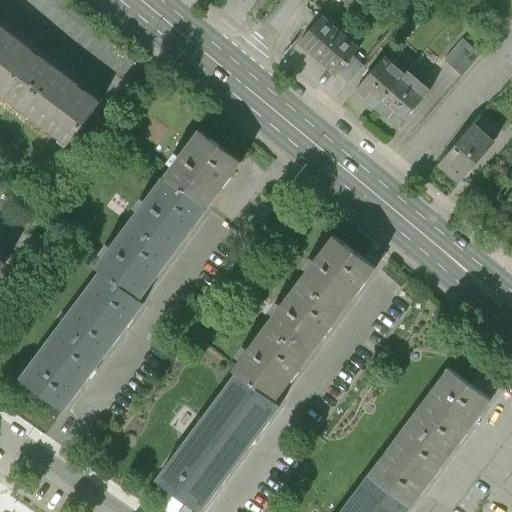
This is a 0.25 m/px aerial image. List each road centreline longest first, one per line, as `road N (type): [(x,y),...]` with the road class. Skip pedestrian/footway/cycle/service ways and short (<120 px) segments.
road 1 (primary): [(475,280),(232,76)]
road 2 (residential): [(113,511),(0,431)]
